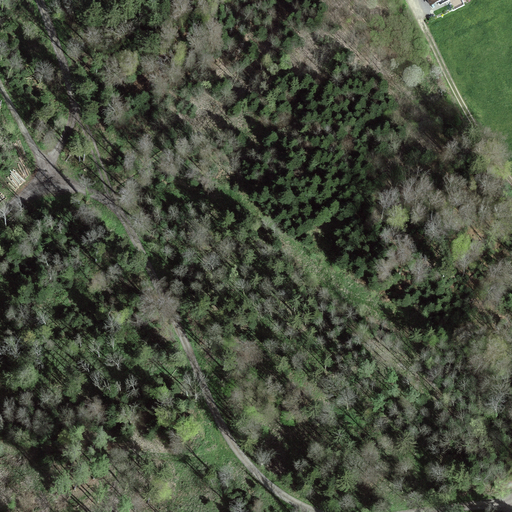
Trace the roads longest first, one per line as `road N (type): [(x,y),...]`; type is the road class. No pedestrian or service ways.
road 1 (track): [(319,511),(252,469),(228,432),(75,104)]
road 2 (track): [(511,186),(407,0)]
road 3 (track): [(0,86),(45,171),(116,206)]
road 4 (track): [(0,214),(45,171),(75,104)]
